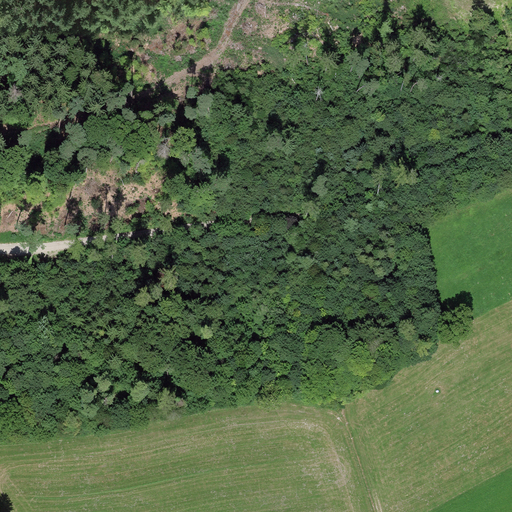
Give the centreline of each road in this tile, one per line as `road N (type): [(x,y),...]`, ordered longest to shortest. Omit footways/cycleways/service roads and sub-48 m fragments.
road 1 (track): [(0,246),(318,211),(511,136)]
road 2 (track): [(252,0),(201,63),(162,85),(0,137)]
